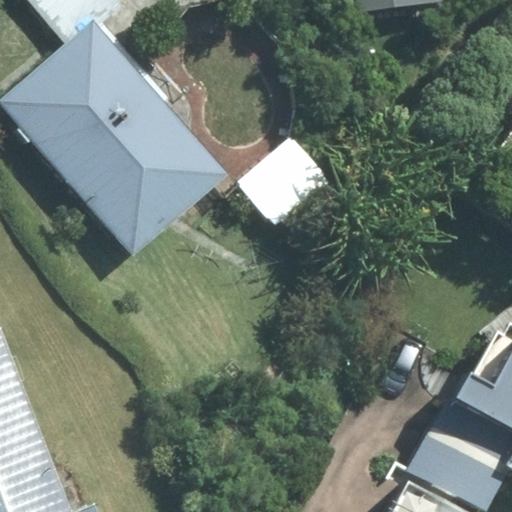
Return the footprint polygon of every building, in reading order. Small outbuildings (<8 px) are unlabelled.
[(361,0),(364,14),(454,4),(453,0),(361,0)] [(240,178),(104,21),(5,102),(141,259),(240,178)] [(327,168),(291,132),(243,180),(279,216),(327,168)] [(88,511),(80,511),(14,332),(0,336),(0,511),(103,511),(101,507),(88,511)] [(511,381),(507,391),(470,371),(412,471),(489,511),(497,511),(511,484),(511,381)] [(472,511),(422,486),(407,511),(472,511)]
